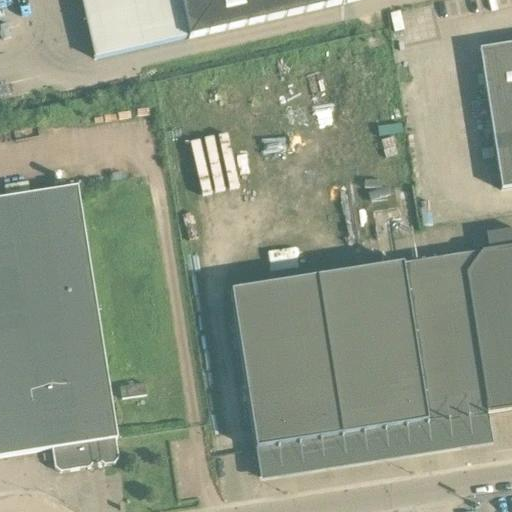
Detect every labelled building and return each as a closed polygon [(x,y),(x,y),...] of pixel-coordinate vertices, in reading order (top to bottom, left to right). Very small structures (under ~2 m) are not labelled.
[(80,0),(94,60),(344,5),(367,0),(80,0)] [(511,46),(479,52),(500,191),(511,189),(511,46)] [(77,188),(0,200),(0,459),(51,451),(54,471),(59,475),(89,470),(91,467),(101,466),(104,468),(114,466),(118,461),(115,442),(116,442),(77,188)] [(511,232),(486,237),(488,253),(230,294),(255,452),(426,425),(409,317),(470,307),(487,415),(511,411),(511,232)] [(121,400),(146,396),(145,386),(119,390),(121,400)]
